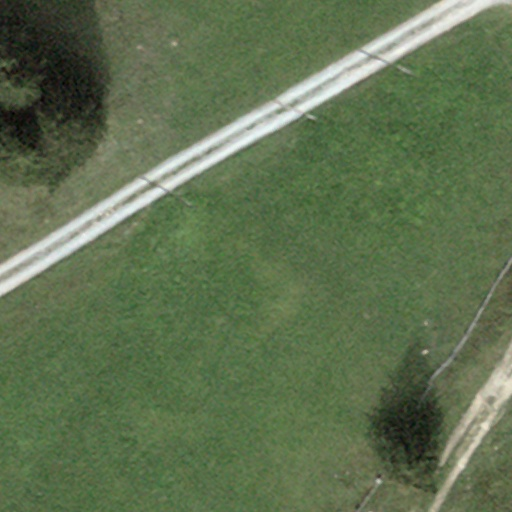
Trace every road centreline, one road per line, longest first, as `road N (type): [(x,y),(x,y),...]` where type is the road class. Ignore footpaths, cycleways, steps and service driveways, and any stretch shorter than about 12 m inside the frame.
road 1 (track): [(483,0),(0,299)]
road 2 (track): [(421,511),(511,354)]
